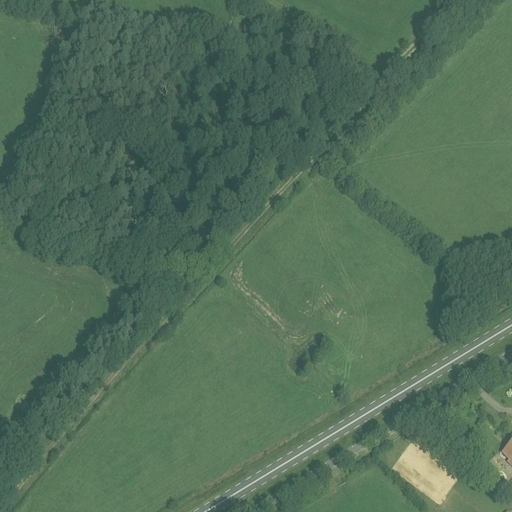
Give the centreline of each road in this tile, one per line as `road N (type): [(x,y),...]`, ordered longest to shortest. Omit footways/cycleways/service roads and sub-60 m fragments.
road 1 (track): [(464,0),(89,401),(0,511)]
road 2 (secondary): [(207,511),(511,325)]
road 3 (unclassified): [(251,511),(511,352)]
